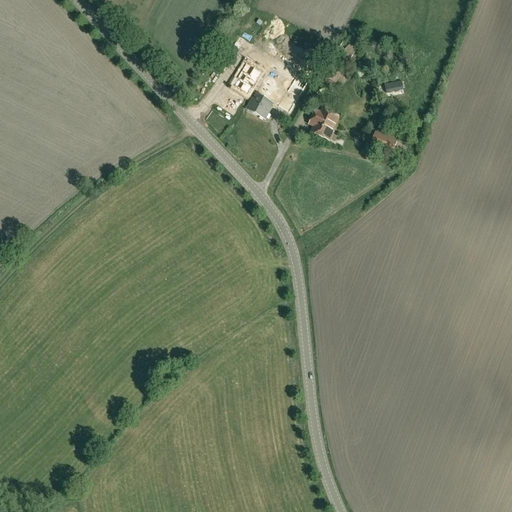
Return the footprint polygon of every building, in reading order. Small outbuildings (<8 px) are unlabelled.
[(238,51),(245,41),(241,39),(234,49),(238,51)] [(348,64),(358,48),(345,40),(334,56),(335,56),(317,86),(330,94),(348,64)] [(245,56),(230,84),(248,94),(264,66),(245,56)] [(266,117),(284,87),(266,76),(248,107),(266,117)] [(298,78),(289,94),(300,100),(309,84),(298,78)] [(339,118),(323,110),(321,113),(316,111),(310,125),(314,127),(312,132),(329,140),(339,118)] [(393,156),(398,140),(376,132),(370,148),(393,156)]
